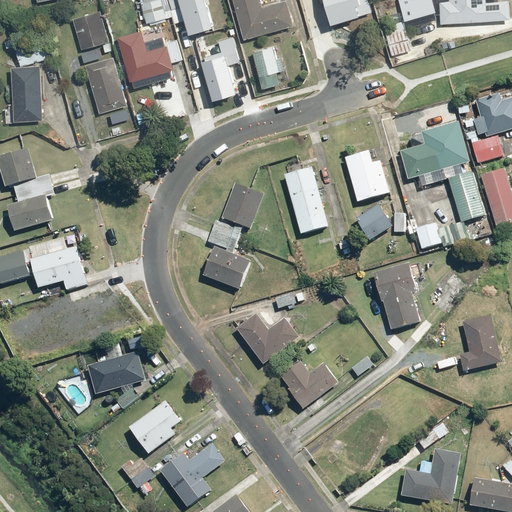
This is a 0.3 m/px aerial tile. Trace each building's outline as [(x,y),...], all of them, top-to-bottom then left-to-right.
[(163,0),(140,0),(145,23),(167,19),(163,0)] [(209,0),(176,0),(183,30),(215,23),(209,0)] [(258,0),(232,0),(242,40),(291,28),(284,0),(260,6),(258,0)] [(322,0),(330,24),(366,13),(361,0),(322,0)] [(439,0),(439,24),(476,25),(476,22),(503,23),(503,19),(509,20),(509,0),(439,0)] [(111,51),(109,43),(108,44),(99,13),(72,20),(81,51),(97,47),(102,45),(104,53),(111,51)] [(395,30),(383,34),(391,57),(412,50),(403,22),(393,25),(395,30)] [(147,52),(142,32),(117,38),(129,83),(172,73),(166,47),(147,52)] [(17,47),(18,46),(16,38),(4,41),(6,50),(14,48),(17,47)] [(49,58),(44,40),(18,46),(17,47),(14,48),(19,66),(49,58)] [(100,59),(97,47),(81,51),(84,63),(100,59)] [(272,48),(251,54),(261,90),(279,85),(276,73),(282,72),(278,59),(276,60),(272,48)] [(227,49),(196,57),(206,99),(237,92),(227,49)] [(111,58),(85,66),(99,114),(108,111),(123,106),(126,105),(111,58)] [(39,67),(11,68),(13,122),(41,121),(39,67)] [(486,134),(487,140),(498,137),(511,132),(511,98),(503,101),(500,94),(474,102),(479,119),(473,121),(477,137),(486,134)] [(123,106),(108,111),(112,125),(127,120),(123,106)] [(487,140),(470,145),(476,166),(504,158),(498,137),(487,140)] [(399,153),(407,181),(454,169),(446,140),(399,153)] [(30,152),(0,158),(0,175),(3,188),(13,186),(36,181),(30,152)] [(372,164),(370,154),(344,161),(356,205),(390,196),(381,162),(372,164)] [(311,169),(283,177),(300,236),(328,228),(311,169)] [(511,194),(504,169),(479,177),(496,230),(511,225),(511,194)] [(465,239),(460,224),(484,217),(471,173),(447,180),(460,223),(453,226),(458,241),(465,239)] [(36,181),(13,186),(17,204),(6,206),(12,234),(51,225),(45,199),(53,198),(49,178),(36,181)] [(233,254),(242,228),(251,231),(264,196),(234,185),(221,220),(217,219),(207,244),(233,254)] [(391,230),(377,206),(353,220),(366,244),(391,230)] [(406,214),(394,213),(393,234),(405,234),(406,214)] [(436,225),(415,230),(420,251),(441,245),(436,225)] [(250,263),(213,248),(201,277),(238,292),(250,263)] [(62,283),(65,293),(87,287),(77,249),(30,261),(37,290),(62,283)] [(23,254),(0,259),(0,285),(29,278),(23,254)] [(421,265),(410,268),(408,264),(373,274),(389,331),(418,323),(410,295),(417,294),(414,284),(426,280),(421,265)] [(302,292),(274,299),(277,310),(305,303),(302,292)] [(256,316),(236,331),(262,366),(298,340),(284,320),(268,332),(256,316)] [(500,365),(490,317),(462,323),(468,354),(458,356),(462,373),(500,365)] [(106,350),(109,362),(88,368),(96,397),(143,383),(134,354),(124,357),(121,346),(106,350)] [(372,367),(365,359),(351,370),(358,378),(372,367)] [(303,412),(338,384),(323,364),(308,375),(299,364),(280,379),(289,390),(287,392),(303,412)] [(496,374),(470,380),(475,401),(501,395),(496,374)] [(138,399),(130,389),(114,402),(122,412),(138,399)] [(148,456),(174,436),(170,431),(180,423),(165,403),(128,431),(148,456)] [(392,425),(367,411),(341,458),(366,472),(392,425)] [(425,431),(417,422),(405,430),(413,440),(425,431)] [(441,440),(434,430),(418,442),(425,452),(441,440)] [(501,439),(494,430),(483,439),(490,448),(501,439)] [(403,449),(398,442),(380,455),(386,462),(403,449)] [(182,455),(159,472),(187,510),(211,491),(203,480),(224,464),(211,446),(188,463),(182,455)] [(434,451),(432,465),(419,463),(418,472),(406,470),(402,499),(452,507),(460,455),(434,451)] [(121,468),(131,481),(147,469),(140,460),(133,466),(130,461),(121,468)] [(511,462),(509,460),(502,467),(511,477),(511,462)] [(153,478),(147,469),(131,481),(138,490),(139,489),(140,489),(145,495),(152,490),(147,483),(153,478)] [(511,511),(511,486),(473,480),(469,508),(497,511),(511,511)] [(246,511),(235,496),(214,511),(246,511)]
